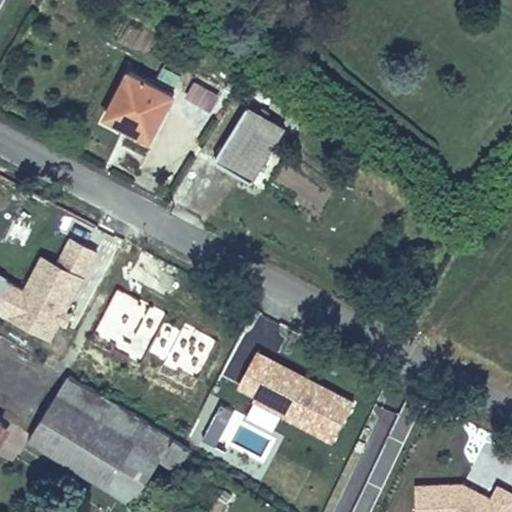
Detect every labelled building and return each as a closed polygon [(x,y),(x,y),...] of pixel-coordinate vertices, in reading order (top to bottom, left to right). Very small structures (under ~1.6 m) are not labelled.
[(126,73),(103,118),(149,141),(172,97),(126,73)] [(217,110),(222,91),(193,83),(188,101),(217,110)] [(251,98),(220,160),(255,179),(288,118),(251,98)] [(7,281),(0,294),(0,313),(53,341),(98,254),(71,239),(57,265),(41,257),(24,290),(7,281)] [(351,403),(257,351),(237,387),(332,438),(351,403)] [(175,430),(61,365),(23,433),(135,496),(161,450),(191,468),(202,448),(175,430)] [(511,511),(511,493),(497,485),(490,498),(463,484),(418,487),(419,511),(511,511)]
